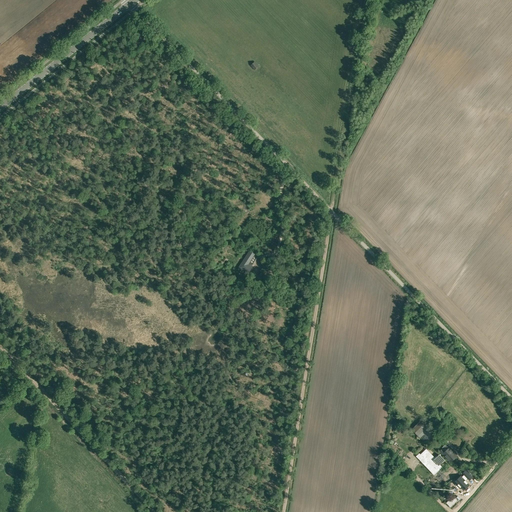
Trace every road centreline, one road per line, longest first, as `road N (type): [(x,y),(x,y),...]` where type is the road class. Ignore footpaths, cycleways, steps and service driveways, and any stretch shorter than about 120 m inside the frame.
road 1 (unclassified): [(511,399),(130,3)]
road 2 (track): [(365,0),(281,511)]
road 3 (track): [(0,347),(156,511)]
road 4 (unknown): [(153,26),(119,42),(0,141)]
road 5 (tertiary): [(0,107),(130,3)]
